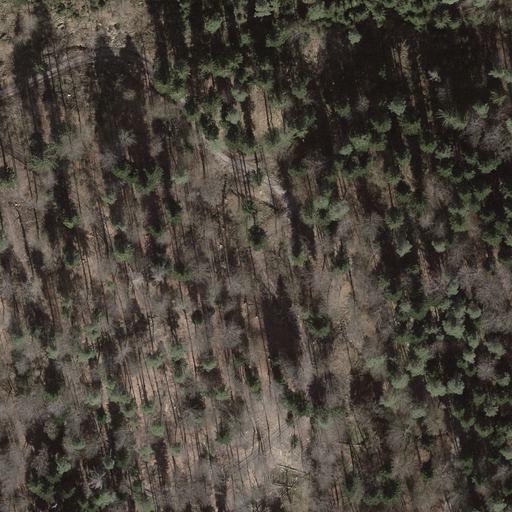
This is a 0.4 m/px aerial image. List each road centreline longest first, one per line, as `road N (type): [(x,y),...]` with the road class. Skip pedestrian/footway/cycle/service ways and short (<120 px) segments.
road 1 (track): [(299,212),(269,229),(259,249),(313,360),(309,401),(212,484),(167,497),(139,489),(115,466),(35,304),(0,185)]
road 2 (track): [(0,93),(97,54),(131,56),(164,76),(217,150),(277,186),(361,276),(446,393),(458,426),(447,511)]
